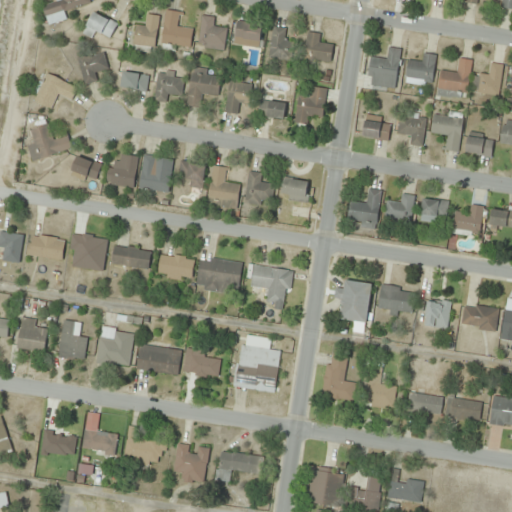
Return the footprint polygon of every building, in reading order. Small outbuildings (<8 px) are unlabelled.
[(61,0),(63,6),(45,11),(49,25),(68,20),(66,11),(90,4),(89,0),(61,0)] [(511,0),(498,0),(498,6),(511,8),(511,0)] [(167,11),(162,46),(190,51),(194,26),(178,23),(180,13),(167,11)] [(95,33),(112,38),(117,21),(91,14),(85,36),(94,38),(95,33)] [(158,51),(157,16),(148,16),(148,25),(134,25),(135,52),(158,51)] [(217,19),(204,16),(197,46),(223,52),(228,30),(215,27),(217,19)] [(259,49),(263,26),(238,22),(234,44),(259,49)] [(291,61),(294,40),(285,38),(287,29),(274,26),(269,57),(291,61)] [(324,36),(309,32),(304,58),(330,63),(334,46),(323,43),(324,36)] [(402,50),(390,48),(389,58),(371,56),(367,85),(396,89),(402,50)] [(108,70),(105,53),(79,58),(84,85),(100,82),(99,71),(108,70)] [(410,61),(405,82),(430,87),(437,57),(422,53),(419,63),(410,61)] [(460,69),(441,68),(439,97),(468,99),(471,60),(461,60),(460,69)] [(474,95),(502,95),(502,64),(486,64),(486,73),(474,73),(474,95)] [(204,108),(205,98),(218,99),(221,72),(192,69),(188,107),(204,108)] [(153,100),(169,104),(172,93),(180,95),(185,76),(161,70),(153,100)] [(147,92),(149,76),(124,72),(122,89),(147,92)] [(61,94),(72,99),(77,88),(47,73),(34,101),(53,110),(61,94)] [(237,112),(239,103),(248,105),(253,86),(232,81),(225,110),(237,112)] [(300,96),(295,122),(309,125),(310,116),(322,118),(328,90),(310,86),(307,97),(300,96)] [(263,119),(286,118),(285,102),(262,103),(263,119)] [(447,138),(446,150),(460,151),(463,114),(434,112),(433,137),(447,138)] [(408,144),(422,147),(428,119),(401,113),(398,133),(409,135),(408,144)] [(511,121),(504,120),(500,144),(511,146),(511,121)] [(363,137),(388,141),(391,126),(366,121),(363,137)] [(32,161),(72,149),(68,137),(58,140),(53,124),(33,130),(36,140),(27,143),(32,161)] [(465,153),(491,158),(494,139),(469,134),(465,153)] [(112,185),(134,188),(139,157),(117,154),(112,185)] [(174,160),(144,155),(139,189),(169,193),(174,160)] [(71,176),(95,184),(101,164),(77,156),(71,176)] [(187,192),(200,195),(207,167),(182,161),(178,179),(189,182),(187,192)] [(226,181),(228,169),(213,167),(208,206),(237,209),(240,183),(226,181)] [(248,204),(274,204),(273,185),(265,185),(264,173),(247,173),(248,204)] [(306,203),(309,182),(283,179),(281,200),(306,203)] [(382,192),(369,190),(367,204),(351,201),(348,223),(376,228),(382,192)] [(414,195),(398,195),(398,202),(387,202),(387,221),(414,221),(414,195)] [(421,221),(446,223),(448,201),(423,199),(421,221)] [(456,213),(453,232),(479,236),(484,208),(471,205),(469,215),(456,213)] [(491,227),(511,227),(511,210),(492,209),(491,227)] [(22,234),(0,233),(0,250),(3,250),(3,262),(22,262),(22,234)] [(27,255),(62,261),(65,240),(30,234),(27,255)] [(112,265),(149,269),(151,250),(115,246),(112,265)] [(191,282),(195,259),(161,254),(157,277),(191,282)] [(239,294),(243,262),(200,257),(196,289),(239,294)] [(293,271),(254,265),(251,288),(269,290),(266,307),(287,310),(293,271)] [(367,324),(373,284),(346,280),(345,290),(336,289),(334,299),(343,300),(340,319),(367,324)] [(379,314),(412,316),(413,288),(380,286),(379,314)] [(449,328),(450,301),(427,300),(425,327),(449,328)] [(500,340),(511,342),(511,303),(506,303),(500,340)] [(462,327),(496,331),(498,309),(464,305),(462,327)] [(141,323),(141,317),(126,318),(127,325),(141,323)] [(48,331),(38,330),(39,321),(22,319),(17,348),(45,353),(48,331)] [(87,334),(79,333),(81,323),(63,321),(59,358),(84,361),(87,334)] [(131,367),(135,331),(101,327),(97,363),(131,367)] [(281,350),(239,344),(233,388),(276,393),(281,350)] [(137,370),(179,375),(181,350),(140,345),(137,370)] [(183,373),(218,378),(221,355),(186,350),(183,373)] [(322,397),(354,402),(356,383),(345,381),(348,356),(329,353),(322,397)] [(395,408),(397,384),(369,381),(366,405),(395,408)] [(443,397),(410,393),(408,411),(441,415),(443,397)] [(511,427),(511,398),(493,396),(489,424),(511,427)] [(450,419),(480,420),(481,400),(451,399),(450,419)] [(99,414),(87,412),(82,451),(116,455),(118,435),(96,432),(99,414)] [(39,448),(75,454),(78,432),(43,426),(39,448)] [(134,457),(133,464),(161,468),(164,442),(136,438),(138,428),(129,427),(125,456),(134,457)] [(184,473),(182,481),(204,484),(210,449),(199,447),(198,456),(187,454),(189,445),(178,444),(174,471),(184,473)] [(258,475),(261,456),(219,451),(215,480),(230,482),(231,472),(258,475)] [(93,467),(80,464),(78,475),(91,478),(93,467)] [(346,471),(313,467),(308,503),(340,507),(346,471)] [(388,498),(422,502),(424,481),(391,477),(388,498)] [(382,479),(370,478),(369,489),(349,487),(347,508),(379,511),(382,479)]
